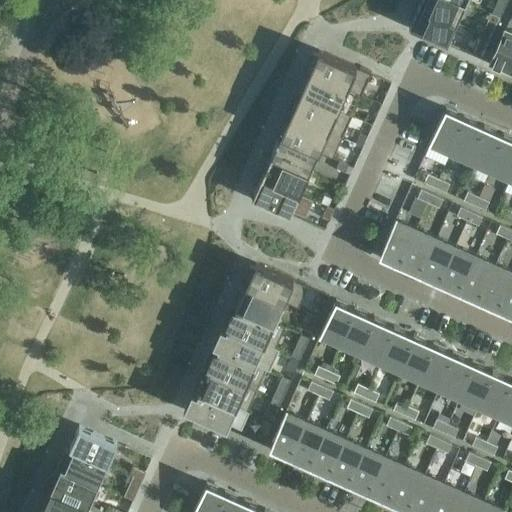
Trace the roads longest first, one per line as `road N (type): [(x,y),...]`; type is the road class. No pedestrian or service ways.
road 1 (residential): [(511,118),(415,76),(334,256)]
road 2 (residential): [(315,511),(179,451),(151,511)]
road 3 (residential): [(511,334),(334,256)]
